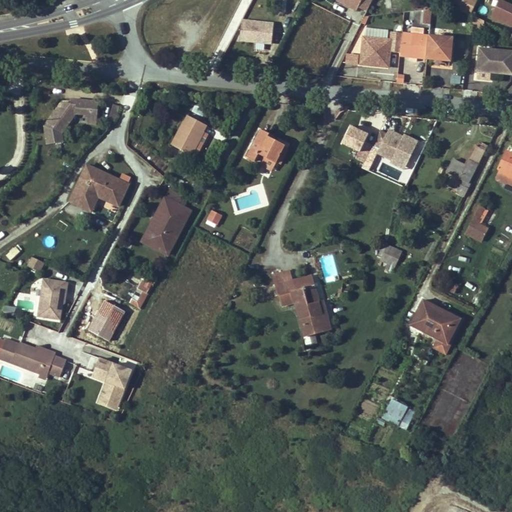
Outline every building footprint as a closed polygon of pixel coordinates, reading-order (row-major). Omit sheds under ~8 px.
[(278,0),(277,12),(285,12),(286,0),(278,0)] [(365,14),(371,0),(336,0),(336,1),(365,14)] [(469,15),(476,0),(475,0),(456,0),(453,8),(469,15)] [(511,28),(511,2),(506,0),(498,0),(490,18),(511,28)] [(424,10),(423,24),(431,24),(431,10),(424,10)] [(423,15),(414,13),(412,23),(421,25),(423,15)] [(471,27),(482,30),(485,20),(474,17),(471,27)] [(270,43),(271,25),(243,21),(241,40),(270,43)] [(390,52),(401,53),(403,34),(404,27),(392,25),(391,40),(364,37),(361,64),(389,67),(390,52)] [(409,58),(411,35),(403,34),(400,57),(409,58)] [(411,35),(409,58),(434,60),(441,61),(450,61),(452,39),(411,35)] [(511,56),(511,52),(479,49),(477,71),(493,73),(510,75),(511,56)] [(46,123),(61,134),(75,114),(87,115),(87,118),(98,119),(100,103),(77,100),(76,105),(72,105),(60,103),(46,123)] [(116,122),(120,106),(112,104),(108,120),(116,122)] [(206,110),(196,106),(193,112),(203,117),(206,110)] [(190,155),(191,156),(204,132),(203,132),(206,126),(188,116),(185,122),(184,121),(171,145),(181,151),(190,155)] [(366,142),(369,136),(351,125),(338,149),(364,163),(373,146),(366,142)] [(261,131),(247,158),(254,161),(255,159),(258,154),(275,162),(283,146),(274,141),(267,137),(269,135),(261,131)] [(387,134),(380,131),(372,148),(379,151),(377,155),(391,161),(390,163),(403,170),(417,141),(403,135),(402,137),(389,131),(387,134)] [(208,135),(204,132),(191,156),(195,158),(208,135)] [(447,172),(463,180),(468,183),(487,146),(482,144),(482,145),(477,143),(466,166),(454,159),(447,172)] [(511,154),(507,152),(499,169),(511,175),(511,154)] [(275,162),(258,154),(255,159),(272,168),(275,162)] [(128,185),(86,166),(70,202),(82,207),(89,193),(98,197),(118,206),(128,185)] [(511,175),(499,169),(494,179),(511,186),(511,175)] [(470,184),(468,183),(463,180),(460,185),(467,188),(470,184)] [(463,196),(467,188),(460,185),(456,193),(463,196)] [(91,211),(98,197),(89,193),(82,207),(91,211)] [(153,223),(144,241),(168,255),(190,212),(165,198),(161,208),(165,210),(158,225),(153,223)] [(480,225),(487,211),(472,203),(463,221),(470,225),(466,232),(467,232),(475,236),(480,225)] [(158,225),(165,210),(161,208),(153,223),(158,225)] [(220,216),(213,212),(208,220),(216,224),(220,216)] [(488,229),(480,225),(475,236),(467,232),(467,234),(472,237),(471,239),(481,243),(488,229)] [(387,245),(380,260),(395,266),(402,251),(387,245)] [(20,254),(15,249),(6,257),(11,262),(20,254)] [(44,263),(32,257),(27,266),(40,272),(44,263)] [(276,285),(291,281),(289,271),(273,276),(276,285)] [(291,281),(294,290),(314,285),(311,276),(291,281)] [(137,292),(146,297),(155,280),(150,277),(147,283),(143,280),(137,292)] [(67,283),(43,280),(37,317),(59,320),(61,305),(63,292),(66,292),(67,283)] [(322,301),(318,302),(314,285),(294,290),(291,281),(276,285),(279,295),(291,292),(294,303),(295,303),(304,336),(330,329),(322,301)] [(423,300),(410,325),(447,345),(459,322),(447,316),(449,313),(423,300)] [(5,304),(2,311),(10,314),(12,307),(5,304)] [(449,313),(447,316),(459,322),(460,319),(449,313)] [(0,351),(0,359),(12,363),(40,374),(43,364),(50,367),(49,369),(53,370),(52,373),(60,376),(66,360),(54,356),(34,349),(19,343),(5,338),(0,351)] [(34,349),(54,356),(55,353),(36,345),(34,349)] [(132,370),(100,358),(95,372),(108,377),(106,381),(110,382),(105,396),(120,402),(132,370)] [(45,380),(49,369),(50,367),(43,364),(40,374),(39,377),(45,380)] [(91,377),(93,372),(78,368),(76,373),(91,377)] [(108,377),(95,372),(93,376),(106,381),(108,377)] [(106,381),(99,402),(117,409),(120,402),(105,396),(110,382),(106,381)] [(383,418),(389,421),(392,417),(400,421),(406,408),(391,400),(385,412),(385,413),(383,418)] [(397,425),(400,421),(392,417),(389,421),(397,425)] [(84,496),(87,490),(79,486),(76,492),(84,496)]
